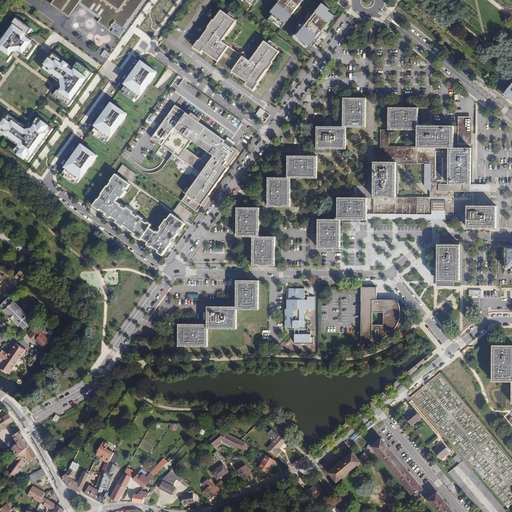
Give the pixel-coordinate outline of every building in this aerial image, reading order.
[(54,0),(51,4),(68,16),(72,12),(73,13),(79,5),(80,3),(88,9),(94,0),(95,0),(108,8),(100,20),(98,22),(120,38),(124,32),(123,32),(122,31),(144,0),(54,0)] [(108,8),(95,0),(94,0),(88,9),(80,3),(79,5),(100,20),(108,8)] [(144,0),(122,31),(123,32),(145,0),(144,0)] [(244,0),(245,1),(246,0),(248,0),(254,5),(257,0),(275,0),(278,2),(271,12),(273,14),(268,19),(273,23),(274,21),(282,27),(302,0),(244,0)] [(329,11),(321,5),(310,19),(308,17),(292,38),(308,51),(320,36),(319,35),(334,17),(328,12),(329,11)] [(214,20),(194,47),(201,53),(203,50),(218,61),(216,64),(231,74),(232,71),(247,82),(246,84),(253,90),(273,63),(272,62),(280,52),(265,41),(250,62),(247,59),(244,52),(238,54),(237,55),(236,56),(232,53),(234,51),(222,42),(237,22),(222,11),(215,21),(214,20)] [(32,29),(16,18),(11,24),(14,26),(6,37),(3,35),(0,40),(2,41),(0,44),(0,56),(8,63),(12,56),(10,55),(13,51),(19,50),(23,53),(21,55),(28,59),(38,46),(26,37),(25,34),(29,33),(32,29)] [(11,24),(3,35),(6,37),(14,26),(11,24)] [(89,80),(94,74),(77,62),(74,67),(76,68),(73,72),(67,67),(69,65),(64,62),(63,64),(58,60),(59,59),(52,54),(42,69),(48,73),(49,72),(55,76),(53,78),(62,84),(60,86),(62,88),(60,91),(58,89),(54,96),(70,107),(74,101),(72,99),(76,94),(78,95),(81,91),(79,90),(87,78),(89,80)] [(63,64),(64,62),(53,54),(52,54),(59,59),(58,60),(63,64)] [(150,84),(156,76),(153,74),(155,71),(144,64),(143,66),(140,64),(134,73),(135,74),(131,80),(130,79),(123,89),(125,91),(124,94),(133,100),(135,98),(138,100),(146,87),(145,86),(147,83),(150,84)] [(231,74),(216,64),(216,65),(225,72),(226,71),(230,74),(231,74)] [(42,69),(53,78),(55,76),(49,72),(48,73),(42,69)] [(81,91),(89,80),(87,78),(79,90),(81,91)] [(365,126),(365,98),(343,98),(343,126),(317,126),(317,148),(320,148),(346,148),(346,126),(365,126)] [(191,114),(176,103),(175,105),(220,138),(221,136),(199,120),(201,117),(193,111),(191,114)] [(120,126),(126,117),(123,115),(125,113),(115,105),(113,108),(110,106),(104,115),(105,116),(101,122),(100,121),(93,131),(96,133),(94,136),(103,142),(105,140),(108,142),(117,129),(115,128),(118,125),(120,126)] [(231,148),(223,142),(225,139),(221,136),(220,138),(175,105),(152,138),(162,145),(201,173),(198,177),(182,200),(197,211),(202,205),(211,191),(239,152),(232,147),(231,148)] [(255,117),(266,122),(270,114),(259,108),(255,117)] [(380,137),(380,157),(436,157),(436,184),(448,184),(471,184),(471,148),(471,134),(471,126),(458,126),(417,126),(417,108),(389,108),(389,137),(380,137)] [(49,136),(53,130),(40,120),(33,129),(26,130),(14,122),(15,120),(9,115),(0,127),(0,132),(4,135),(5,133),(20,144),(20,147),(17,147),(16,148),(14,151),(30,163),(34,157),(32,155),(40,144),(42,145),(45,141),(43,140),(47,134),(49,136)] [(33,129),(40,120),(38,118),(31,128),(27,128),(15,120),(14,122),(26,130),(33,129)] [(5,133),(4,135),(18,146),(17,147),(20,147),(20,144),(5,133)] [(225,142),(233,147),(235,143),(227,138),(225,142)] [(42,145),(40,144),(32,155),(34,157),(42,145)] [(90,168),(96,159),(94,157),(95,155),(85,147),(83,150),(81,148),(74,156),(76,157),(71,164),(70,163),(63,173),(66,175),(64,177),(74,184),(75,181),(78,183),(87,171),(86,170),(88,166),(90,168)] [(317,178),(317,156),(289,155),(289,177),(269,177),(269,205),(291,205),(291,177),(317,178)] [(396,163),(374,163),(374,219),(438,221),(446,222),(445,199),(434,198),(396,198),(396,163)] [(137,175),(123,165),(118,172),(132,182),(137,175)] [(135,235),(142,240),(143,238),(151,226),(153,224),(135,214),(127,208),(126,209),(121,206),(122,205),(117,202),(120,197),(122,199),(127,192),(125,190),(126,188),(128,189),(131,185),(116,174),(111,181),(112,182),(109,187),(108,186),(93,206),(100,211),(101,210),(106,214),(106,215),(111,218),(112,217),(118,221),(117,222),(123,227),(124,225),(136,234),(135,235)] [(471,191),(437,191),(434,198),(450,198),(448,216),(469,215),(467,227),(497,227),(496,206),(475,206),(471,206),(471,191)] [(368,215),(367,198),(338,199),(338,220),(319,220),(319,248),(325,248),(341,248),(341,220),(368,220),(368,215)] [(193,213),(179,203),(175,209),(173,211),(187,221),(193,213)] [(260,235),(260,207),(238,207),(237,235),(254,235),(254,263),(276,264),(276,236),(260,235)] [(164,255),(186,223),(172,213),(168,219),(167,219),(162,226),(163,227),(161,231),(159,229),(158,231),(151,226),(143,238),(149,242),(148,244),(152,247),(153,246),(160,250),(159,252),(164,255)] [(368,223),(368,220),(341,220),(341,248),(325,248),(325,250),(343,250),(343,223),(368,223)] [(460,245),(438,244),(437,277),(437,280),(440,280),(440,284),(445,284),(445,286),(453,286),(453,280),(459,280),(460,245)] [(511,247),(498,248),(498,260),(506,261),(506,267),(511,267),(511,247)] [(259,280),(236,280),(236,307),(207,307),(207,324),(178,324),(179,346),(207,346),(207,329),(236,328),(236,309),(259,309),(259,280)] [(362,287),(361,341),(377,342),(377,330),(379,330),(379,335),(387,335),(387,330),(392,330),(394,328),(395,326),(397,322),(398,320),(399,315),(399,310),(398,305),(397,302),(396,300),(391,300),(391,301),(377,301),(377,298),(377,287),(373,287),(362,287)] [(309,289),(289,289),(289,300),(287,300),(287,309),(285,309),(285,316),(287,316),(287,328),(288,328),(288,330),(294,330),(294,328),(301,328),(301,334),(294,334),(294,336),(293,337),(294,338),(294,343),(295,344),(300,344),(300,345),(305,345),(305,344),(313,344),(313,337),(310,337),(310,331),(307,331),(306,331),(306,328),(306,315),(304,315),(304,309),(314,309),(314,297),(309,297),(309,289)] [(14,302),(10,298),(2,306),(6,310),(6,311),(19,324),(20,324),(24,328),(32,320),(28,316),(15,302),(14,302)] [(36,339),(44,347),(52,337),(48,333),(47,334),(38,326),(33,330),(34,331),(29,336),(34,341),(36,339)] [(0,367),(18,380),(20,380),(30,366),(20,359),(26,350),(16,343),(9,354),(1,349),(0,350),(0,367)] [(511,346),(493,346),(493,382),(511,383),(511,405),(511,404),(511,346)] [(35,359),(41,351),(39,349),(33,358),(35,359)] [(421,420),(414,411),(405,418),(412,427),(421,420)] [(9,413),(0,418),(0,429),(11,423),(14,421),(9,413)] [(241,439),(222,429),(209,439),(216,447),(218,451),(224,448),(231,451),(236,448),(239,450),(248,443),(241,439)] [(19,454),(30,446),(21,431),(14,435),(19,443),(13,447),(13,450),(10,454),(18,459),(7,473),(10,474),(11,473),(20,461),(23,457),(19,454)] [(286,441),(280,435),(268,448),(276,457),(282,451),(279,448),(286,441)] [(375,444),(371,448),(369,445),(365,454),(368,458),(375,452),(411,496),(412,495),(421,488),(381,440),(375,444)] [(109,444),(104,441),(96,455),(101,457),(109,462),(115,453),(107,449),(109,444)] [(447,451),(440,442),(431,449),(438,458),(447,451)] [(36,455),(30,446),(19,454),(23,457),(20,461),(11,473),(15,477),(29,459),(31,461),(37,456),(36,455)] [(222,458),(217,451),(214,454),(214,455),(218,460),(222,458)] [(358,460),(353,453),(328,473),(336,484),(365,460),(362,456),(358,460)] [(458,464),(462,460),(458,454),(453,458),(458,464)] [(276,461),(266,456),(259,467),(267,472),(272,465),(273,466),(276,461)] [(63,469),(66,467),(58,457),(56,460),(63,469)] [(168,463),(165,459),(151,472),(155,476),(164,467),(167,464),(168,463)] [(74,462),(67,474),(61,479),(68,486),(69,487),(76,491),(81,493),(90,474),(84,470),(83,478),(80,477),(79,479),(75,477),(79,474),(78,473),(80,465),(74,462)] [(105,476),(107,470),(109,464),(109,463),(105,462),(101,475),(105,476)] [(109,464),(107,470),(114,473),(117,466),(109,462),(109,464)] [(229,471),(224,464),(218,468),(216,465),(213,468),(215,471),(212,472),(217,479),(222,476),(229,471)] [(429,467),(453,495),(457,492),(433,464),(429,467)] [(252,473),(246,465),(238,471),(244,479),(252,473)] [(121,478),(118,484),(126,488),(130,480),(131,477),(133,470),(127,468),(124,473),(121,478)] [(41,478),(46,475),(43,469),(30,475),(31,477),(29,479),(31,483),(34,482),(41,478)] [(61,479),(67,474),(65,472),(63,469),(58,473),(61,479)] [(183,479),(173,469),(157,486),(160,487),(160,488),(172,495),(176,488),(173,487),(177,480),(181,482),(183,479)] [(107,470),(105,476),(99,491),(102,492),(98,501),(105,504),(108,495),(109,492),(106,491),(107,489),(108,489),(110,482),(111,480),(114,473),(107,470)] [(144,488),(149,482),(153,479),(155,476),(151,472),(147,477),(143,474),(141,477),(138,474),(134,479),(144,488)] [(507,511),(472,474),(468,478),(498,511),(507,511)] [(99,491),(105,476),(101,475),(96,489),(99,491)] [(209,480),(208,480),(203,484),(207,489),(205,491),(205,490),(203,493),(207,497),(210,495),(212,497),(221,489),(215,483),(213,485),(209,480)] [(488,511),(463,482),(458,487),(479,511),(488,511)] [(324,491),(318,483),(310,489),(306,492),(306,493),(312,501),(324,491)] [(126,488),(118,484),(113,493),(111,498),(118,502),(126,488)] [(43,497),(46,493),(42,490),(41,491),(40,490),(33,485),(28,495),(40,502),(41,501),(43,498),(43,497)] [(102,492),(99,491),(96,489),(90,485),(85,494),(98,501),(102,492)] [(426,495),(421,488),(412,495),(418,502),(426,495)] [(150,492),(141,491),(138,494),(134,494),(133,502),(143,503),(145,497),(147,498),(150,492)] [(452,511),(437,493),(431,497),(427,501),(436,511),(452,511)] [(195,502),(193,494),(181,496),(183,504),(195,502)] [(43,497),(43,498),(41,501),(44,503),(54,509),(58,505),(54,504),(52,502),(43,497)] [(9,511),(12,510),(13,509),(7,503),(0,510),(0,511),(9,511)] [(63,511),(65,510),(58,505),(54,509),(44,503),(43,505),(48,508),(46,511),(63,511)]
